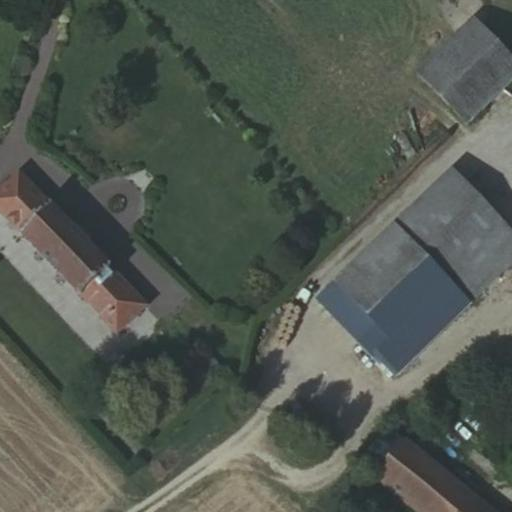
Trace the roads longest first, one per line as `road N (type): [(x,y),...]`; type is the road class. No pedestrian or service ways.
road 1 (track): [(511,142),(447,165),(327,278),(307,302),(269,404),(225,452),(138,511)]
road 2 (unknown): [(50,0),(24,111),(31,134)]
